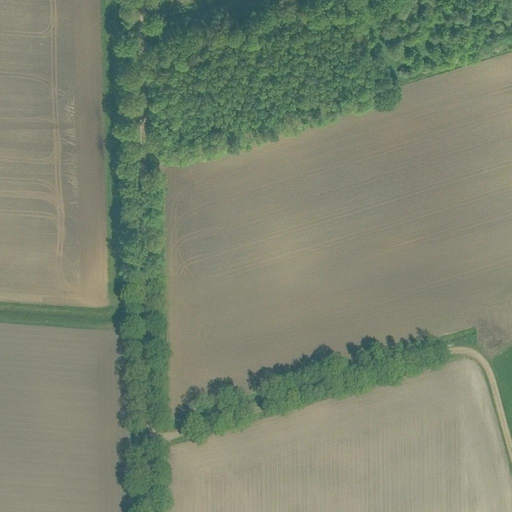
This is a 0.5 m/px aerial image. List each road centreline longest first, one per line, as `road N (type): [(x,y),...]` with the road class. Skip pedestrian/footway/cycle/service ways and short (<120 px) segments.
road 1 (unclassified): [(150,511),(143,0)]
road 2 (track): [(511,452),(483,362),(459,352),(149,442)]
